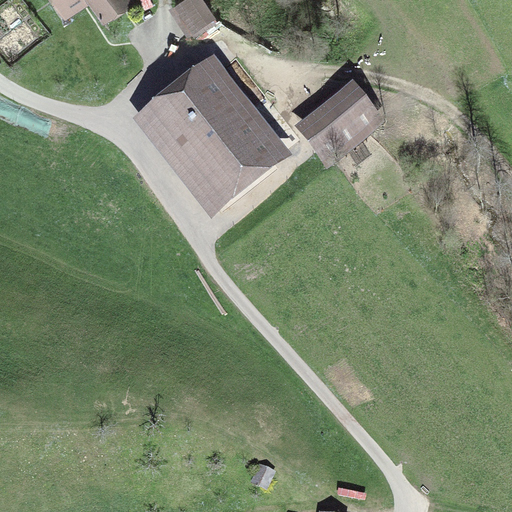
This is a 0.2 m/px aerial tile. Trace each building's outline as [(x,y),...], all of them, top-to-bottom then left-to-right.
[(52,0),(53,0),(52,0),(79,0),(91,19),(117,4),(114,0),(52,0)] [(203,0),(173,0),(190,27),(212,13),(203,0)] [(215,202),(270,159),(206,78),(152,120),(215,202)] [(305,132),(330,160),(371,124),(337,87),(308,112),(317,122),(305,132)] [(276,475),(259,468),(250,491),(267,498),(276,475)]
